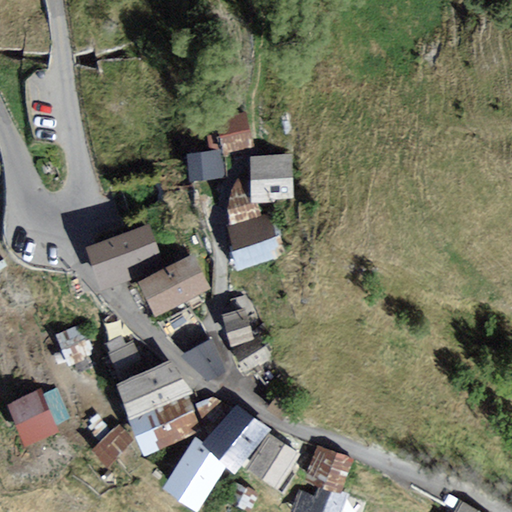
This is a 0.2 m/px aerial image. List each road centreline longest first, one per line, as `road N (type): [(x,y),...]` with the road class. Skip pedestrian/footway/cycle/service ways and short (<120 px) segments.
road 1 (residential): [(246,401),(217,311),(227,182),(263,140)]
road 2 (residential): [(246,401),(278,423),(499,511)]
road 3 (residential): [(69,209),(87,271),(198,380),(246,401)]
road 4 (unclassified): [(69,209),(80,170),(55,0)]
road 5 (track): [(87,271),(102,331),(96,380),(118,412)]
road 6 (unclassified): [(0,113),(27,194),(49,209),(69,209)]
